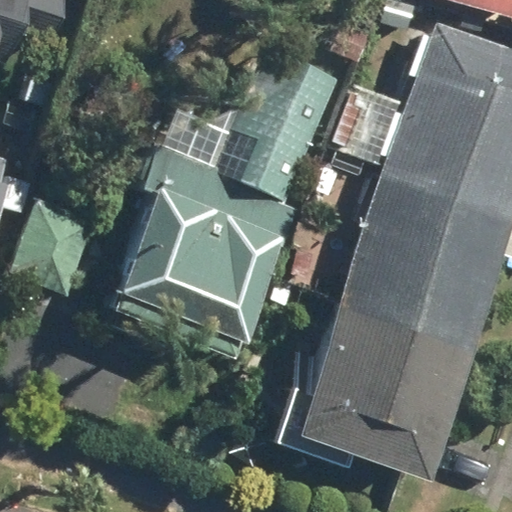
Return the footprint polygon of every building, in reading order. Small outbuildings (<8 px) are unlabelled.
[(60,0),(0,0),(0,57),(6,59),(15,29),(50,39),(60,0)] [(511,0),(470,0),(511,11),(511,0)] [(511,45),(437,20),(298,426),(430,470),(511,231),(511,45)] [(159,191),(114,302),(234,350),(294,202),(287,199),(337,75),(304,52),(262,51),(215,159),(158,136),(139,183),(159,191)] [(400,91),(355,75),(329,143),(373,160),(400,91)] [(0,214),(9,183),(0,179),(0,176),(6,155),(0,153),(0,214)] [(38,199),(12,271),(67,290),(93,219),(38,199)]
